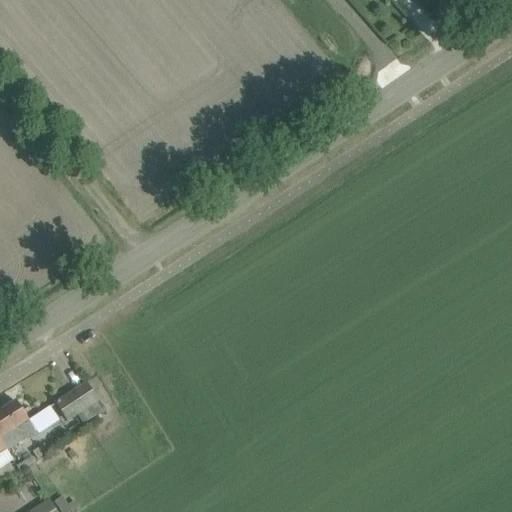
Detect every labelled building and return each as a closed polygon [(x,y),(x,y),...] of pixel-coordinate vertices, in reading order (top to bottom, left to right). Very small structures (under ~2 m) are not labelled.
[(98,402),(97,400),(86,384),(56,403),(67,420),(68,422),(77,416),(84,426),(102,414),(95,404),(98,402)] [(16,402),(0,412),(0,437),(9,450),(36,432),(16,402)] [(0,455),(9,450),(0,437),(0,455)] [(17,467),(21,473),(34,463),(31,457),(17,467)] [(29,511),(56,511),(49,499),(29,511)]
